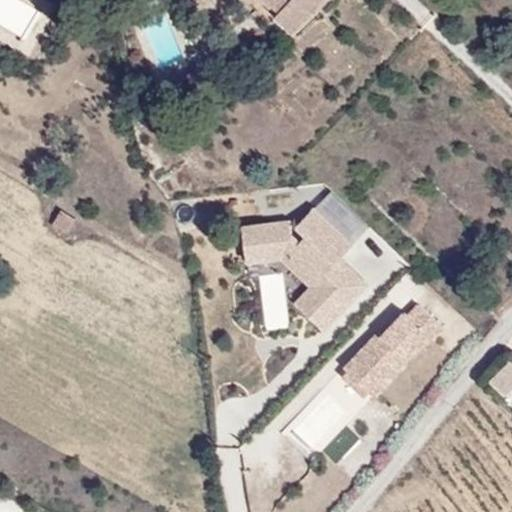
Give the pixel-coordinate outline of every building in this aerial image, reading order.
[(284,10),(274,0),(249,0),(271,21),(277,15),(284,10)] [(320,7),(313,0),(274,0),(284,10),(277,15),(294,31),(320,7)] [(321,317),(349,282),(340,275),(346,267),(326,251),(337,236),(295,203),(279,223),(290,231),(284,238),(276,230),(263,233),(260,220),(226,228),(233,262),(270,254),(273,252),(304,277),(301,281),(299,283),(312,293),(304,303),(321,317)] [(263,233),(276,230),(273,218),(260,220),(263,233)] [(273,252),(270,254),(269,256),(301,281),(304,277),(273,252)] [(349,282),(355,274),(346,267),(340,275),(349,282)] [(316,323),(321,317),(304,303),(312,293),(299,283),(286,299),(316,323)] [(425,323),(435,310),(408,289),(399,301),(395,298),(375,324),(366,335),(362,332),(341,359),(344,362),(368,380),(371,383),(421,320),(425,323)] [(366,335),(375,324),(371,320),(362,332),(366,335)] [(502,396),(511,386),(511,366),(506,361),(487,381),(502,396)] [(363,386),(368,380),(344,362),(340,367),(363,386)]
